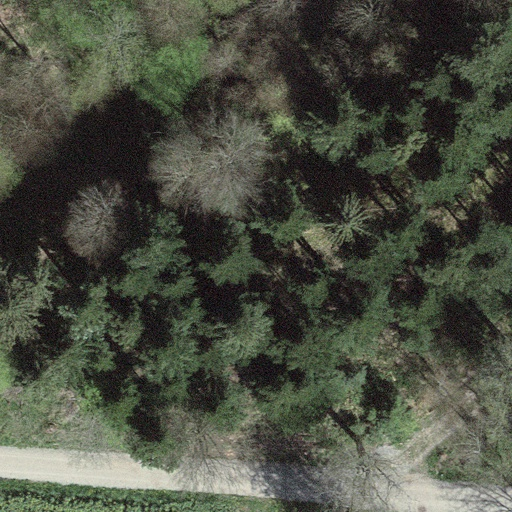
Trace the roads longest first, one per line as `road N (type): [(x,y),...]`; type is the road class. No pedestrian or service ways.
road 1 (track): [(511,502),(0,461)]
road 2 (track): [(511,364),(366,487)]
